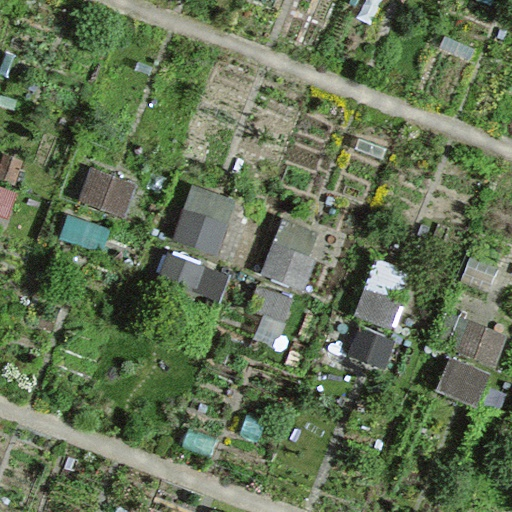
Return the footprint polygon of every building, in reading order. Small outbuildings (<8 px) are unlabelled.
[(137,186),(92,167),(79,199),(124,218),(137,186)] [(236,201),(192,186),(175,239),(218,254),(236,201)] [(111,229),(68,216),(60,239),(104,252),(111,229)] [(318,233),(285,219),(262,275),(303,291),(316,259),(309,256),(318,233)] [(231,275),(169,253),(159,281),(220,303),(231,275)] [(414,273),(375,259),(356,315),(395,328),(414,273)] [(293,299),(257,286),(248,311),(284,324),(293,299)] [(506,335),(444,312),(433,343),(495,365),(506,335)] [(395,342),(359,329),(350,355),(386,368),(395,342)] [(489,375),(450,361),(439,393),(477,407),(489,375)]
